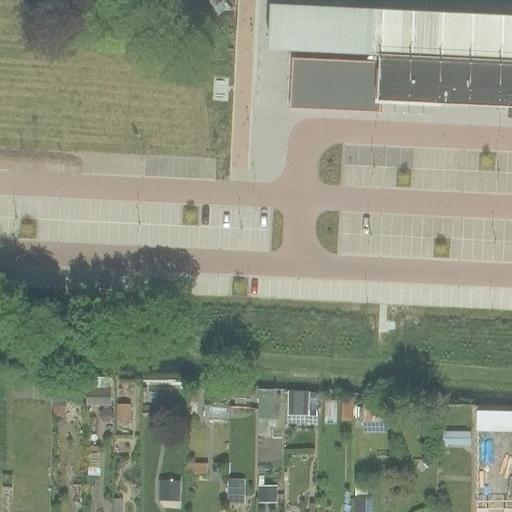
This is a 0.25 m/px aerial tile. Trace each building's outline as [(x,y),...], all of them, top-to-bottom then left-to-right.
[(511,15),(255,2),(252,50),(511,64),(511,15)] [(511,64),(389,59),(390,50),(377,49),(376,63),(293,59),(291,110),(382,114),(382,101),(420,103),(465,105),(509,107),(511,107),(511,64)] [(309,424),(309,393),(289,393),(289,424),(309,424)] [(237,394),(237,404),(246,404),(247,395),(237,394)] [(280,421),(281,395),(260,395),(259,420),(280,421)] [(343,399),(343,422),(354,423),(355,400),(343,399)] [(325,402),(325,426),(337,426),(338,402),(325,402)] [(118,405),(118,421),(131,421),(131,405),(118,405)] [(385,422),(385,406),(364,405),(363,422),(385,422)] [(459,433),(459,439),(465,446),(471,446),(471,433),(459,433)] [(429,454),(422,461),(429,468),(436,461),(429,454)] [(189,464),(189,474),(209,475),(209,464),(189,464)] [(87,476),(87,487),(96,487),(97,476),(87,476)] [(161,479),(162,498),(182,497),(181,478),(161,479)] [(246,505),(246,479),(228,479),(228,504),(246,505)] [(356,498),(356,511),(373,511),(373,498),(356,498)]
